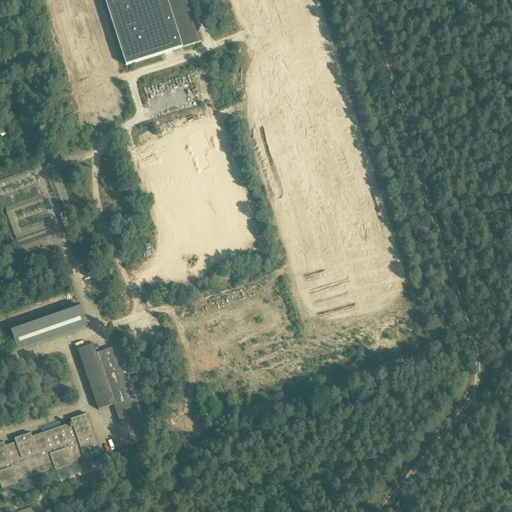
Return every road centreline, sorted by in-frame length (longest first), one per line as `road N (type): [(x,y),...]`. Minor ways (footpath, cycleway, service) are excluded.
road 1 (unknown): [(387,511),(503,361),(394,0)]
road 2 (track): [(364,0),(476,378),(466,407),(379,511)]
road 3 (track): [(140,315),(103,225),(95,151)]
road 4 (track): [(132,422),(187,398),(191,381),(175,317),(151,311)]
